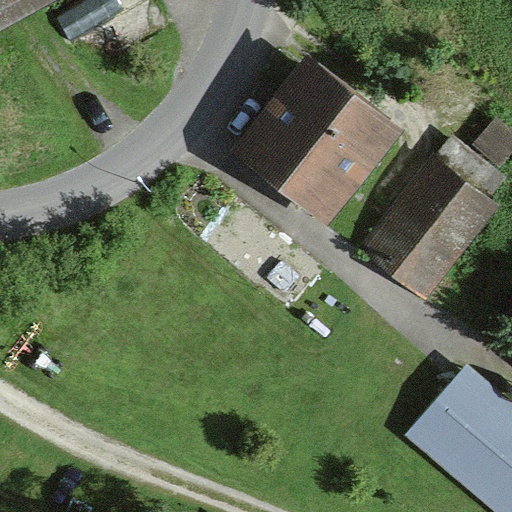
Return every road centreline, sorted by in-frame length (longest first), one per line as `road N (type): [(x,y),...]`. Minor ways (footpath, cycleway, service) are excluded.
road 1 (unclassified): [(0,216),(49,213),(137,171),(217,110),(260,0)]
road 2 (track): [(238,511),(63,438),(0,394)]
